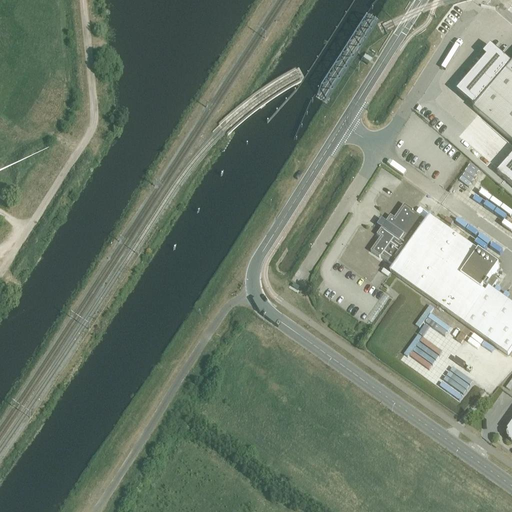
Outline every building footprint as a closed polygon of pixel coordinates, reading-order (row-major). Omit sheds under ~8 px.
[(487,58),(457,93),(475,108),(473,109),(511,143),(511,156),(497,174),(511,187),(511,64),(511,65),(491,48),(484,55),(487,58)] [(3,188),(0,192),(0,198),(4,201),(9,193),(3,188)] [(381,239),(371,253),(379,259),(380,258),(394,268),(391,273),(465,326),(480,336),(508,356),(511,350),(511,307),(485,288),(499,268),(480,254),(460,239),(450,232),(430,218),(426,223),(412,213),(413,212),(404,206),(394,220),(391,217),(386,223),(388,225),(383,231),(381,230),(377,236),(381,239)] [(505,262),(511,254),(511,252),(501,243),(493,252),(505,262)] [(462,333),(456,341),(461,344),(467,336),(462,333)]
